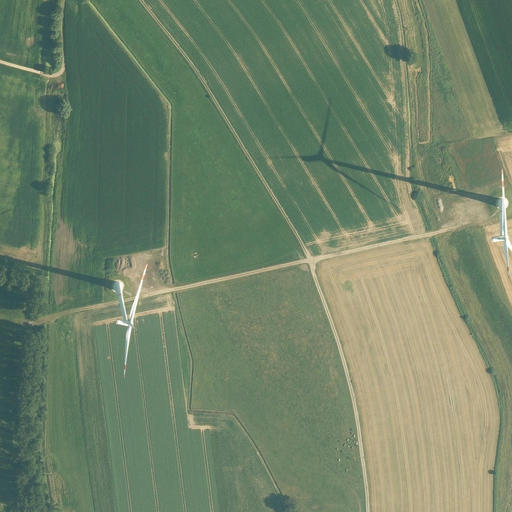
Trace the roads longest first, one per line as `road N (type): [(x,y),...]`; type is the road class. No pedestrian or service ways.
road 1 (track): [(367,511),(344,353),(300,234),(143,0)]
road 2 (track): [(10,319),(472,222)]
road 3 (track): [(61,0),(63,72),(0,60)]
